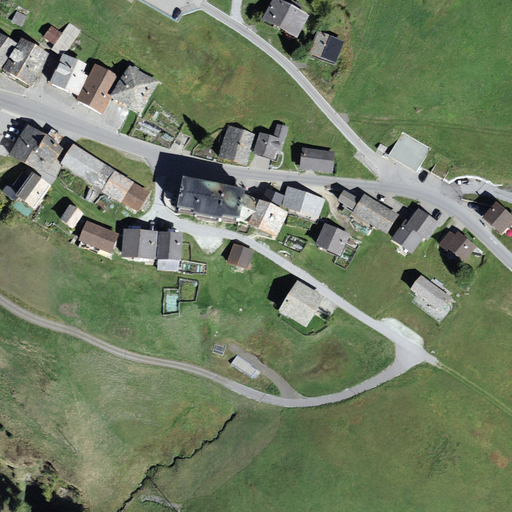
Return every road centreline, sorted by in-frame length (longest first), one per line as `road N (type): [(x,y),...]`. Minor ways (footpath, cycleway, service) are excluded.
road 1 (tertiary): [(0,99),(215,169),(415,192),(467,219),(511,261)]
road 2 (track): [(0,298),(119,354),(194,368),(234,386)]
